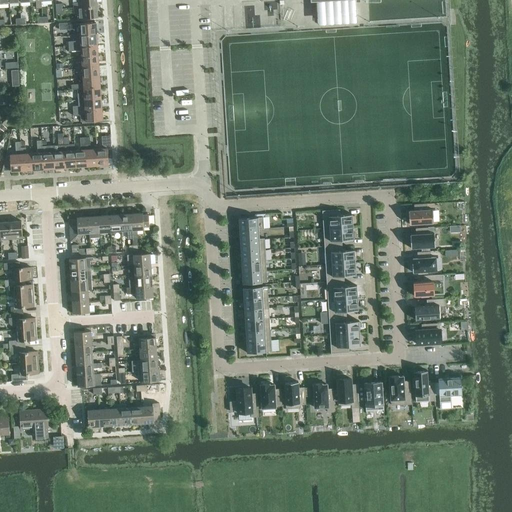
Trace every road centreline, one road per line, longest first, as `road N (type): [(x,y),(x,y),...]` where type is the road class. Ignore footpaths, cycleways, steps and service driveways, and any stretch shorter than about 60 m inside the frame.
road 1 (residential): [(207,208),(219,367),(399,355)]
road 2 (residential): [(389,196),(207,208)]
road 3 (residential): [(389,196),(399,355)]
road 4 (residential): [(205,185),(47,195)]
road 5 (residential): [(54,324),(47,195)]
